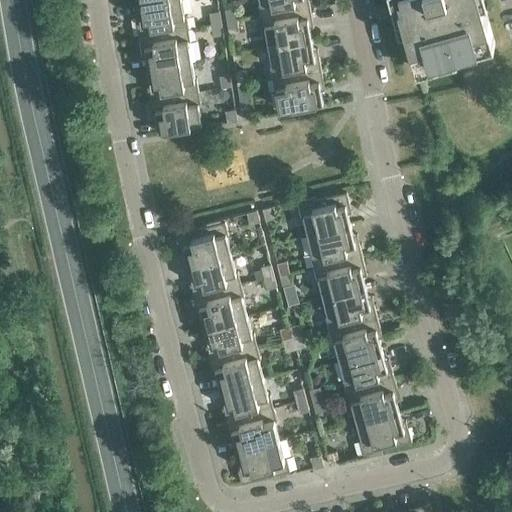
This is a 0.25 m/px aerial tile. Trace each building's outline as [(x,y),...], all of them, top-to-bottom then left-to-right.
[(182,0),(155,0),(138,3),(140,14),(136,15),(139,35),(189,27),(186,14),(184,14),(182,0)] [(260,0),(261,1),(259,1),(261,14),(310,5),(309,0),(260,0)] [(488,0),(392,0),(401,30),(406,28),(418,70),(458,58),(457,54),(495,44),(483,2),(489,1),(488,0)] [(310,5),(261,14),(263,27),(265,27),(269,45),(312,37),(310,26),(314,26),(310,5)] [(225,8),(227,20),(237,18),(235,7),(225,8)] [(210,12),(211,23),(222,22),(220,10),(210,12)] [(239,30),(237,18),(227,20),(229,32),(239,30)] [(223,33),(222,22),(211,23),(213,35),(223,33)] [(189,27),(139,35),(143,56),(147,55),(148,66),(192,59),(189,41),(191,40),(189,27)] [(312,37),(269,45),(272,64),(270,64),(272,77),(322,68),(318,48),(314,48),(312,37)] [(192,59),(148,66),(150,77),(146,78),(150,98),(199,90),(197,77),(195,78),(192,59)] [(322,68),(272,77),(275,90),(277,90),(280,109),(283,109),(283,111),(297,109),(296,106),(323,101),(321,89),(325,89),(322,68)] [(237,83),(247,81),(246,69),(235,71),(237,83)] [(232,85),(230,73),(219,75),(222,87),(232,85)] [(199,90),(150,98),(153,119),(157,118),(159,130),(186,126),(187,129),(200,126),(200,123),(202,123),(199,104),(201,103),(199,90)] [(241,107),(243,119),(253,117),(251,106),(241,107)] [(226,110),(227,121),(237,120),(235,108),(226,110)] [(304,216),(308,234),(351,223),(348,213),(352,212),(347,190),(316,198),(316,195),(302,199),(303,201),(298,202),(302,216),(304,216)] [(273,206),(263,208),(266,219),(276,217),(273,206)] [(257,209),(247,212),(250,223),(260,221),(257,209)] [(189,264),(231,253),(227,234),(229,234),(225,220),(221,221),(220,218),(207,222),(207,225),(177,233),(182,254),(186,253),(189,264)] [(314,265),(362,253),(358,233),(354,234),(351,223),(308,234),(313,252),(311,252),(314,265)] [(193,296),(241,283),(238,270),(236,271),(231,253),(189,264),(192,274),(188,276),(193,296)] [(319,278),(323,296),(366,285),(363,275),(367,274),(362,253),(314,265),(317,278),(319,278)] [(290,271),(287,260),(277,263),(280,274),(290,271)] [(261,266),(264,277),(274,274),(271,263),(261,266)] [(293,283),(290,271),(280,274),(283,285),(293,283)] [(277,286),(274,274),(264,277),(267,289),(277,286)] [(205,326),(248,314),(243,296),(245,296),(241,283),(193,296),(198,316),(202,315),(205,326)] [(329,328),(378,316),(373,295),(369,296),(366,285),(323,296),(328,314),(326,315),(329,328)] [(209,358),(258,345),(254,332),(252,333),(248,314),(205,326),(208,336),(204,337),(209,358)] [(335,341),(340,359),(382,348),(379,337),(383,336),(378,316),(329,328),(333,342),(335,341)] [(290,325),(293,337),(304,334),(301,322),(290,325)] [(280,328),(283,339),(293,337),(290,325),(280,328)] [(304,334),(293,337),(296,348),(307,345),(304,334)] [(296,348),(293,337),(283,339),(286,351),(296,348)] [(221,387),(264,376),(259,358),(261,358),(258,345),(209,358),(214,378),(218,377),(221,387)] [(347,391),(395,377),(389,357),(385,358),(382,348),(340,359),(345,377),(343,378),(347,391)] [(225,419),(274,407),(270,394),(269,394),(264,376),(221,387),(224,398),(220,399),(225,419)] [(352,403),(357,421),(399,409),(396,399),(400,397),(395,377),(347,391),(350,404),(352,403)] [(310,389),(313,400),(323,397),(320,386),(310,389)] [(293,390),(296,401),(307,398),(303,387),(293,390)] [(326,409),(323,397),(313,400),(316,412),(326,409)] [(310,410),(307,398),(296,401),(299,413),(310,410)] [(237,449),(280,438),(275,420),(277,420),(274,407),(225,419),(231,439),(235,438),(237,449)] [(369,455),(383,452),(382,448),(412,440),(406,419),(402,420),(399,409),(357,421),(362,439),(360,440),(364,453),(368,452),(369,455)] [(280,438),(237,449),(240,460),(236,461),(242,482),(272,474),(273,477),(287,474),(286,471),(290,470),(287,456),(285,456),(280,438)] [(337,450),(327,453),(330,464),(340,462),(337,450)] [(314,468),(324,465),(321,454),(311,456),(314,468)] [(410,511),(407,511),(432,511),(430,503),(409,508),(410,511)]
